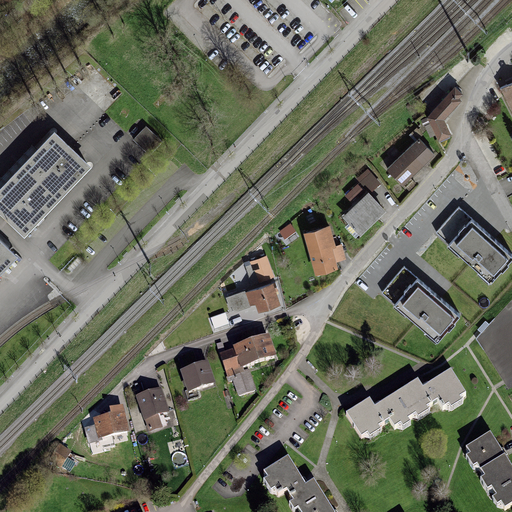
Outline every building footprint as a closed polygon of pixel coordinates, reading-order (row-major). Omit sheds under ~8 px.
[(511,82),(500,89),(511,112),(511,82)] [(456,83),(430,114),(440,141),(456,135),(448,117),(468,93),(456,83)] [(101,167),(64,131),(0,197),(0,207),(33,238),(101,167)] [(420,138),(387,172),(404,188),(437,155),(420,138)] [(511,251),(511,237),(481,209),(459,233),(497,268),(511,251)] [(326,228),(305,234),(315,272),(337,267),(326,228)] [(0,284),(26,257),(0,231),(0,284)] [(469,300),(431,265),(409,289),(448,324),(469,300)] [(272,280),(244,289),(253,315),(281,305),(272,280)] [(270,338),(219,356),(228,379),(278,361),(270,338)] [(208,365),(180,374),(187,396),(215,387),(208,365)] [(368,400),(343,416),(360,443),(367,439),(372,446),(384,438),(380,432),(389,427),(393,434),(400,430),(403,435),(410,430),(407,425),(414,420),(418,427),(433,417),(430,413),(438,408),(442,414),(448,410),(452,417),(464,409),(460,403),(467,399),(452,374),(424,392),(419,383),(375,411),(368,400)] [(160,389),(136,397),(149,436),(173,428),(160,389)] [(94,430),(85,433),(89,447),(129,435),(121,407),(105,412),(108,420),(92,425),(94,430)] [(511,511),(511,474),(488,437),(463,453),(468,461),(464,464),(474,479),(479,476),(485,486),(480,488),(487,499),(492,496),(496,502),(491,505),(495,511),(511,511)] [(289,461),(263,477),(269,486),(264,489),(270,499),(274,497),(277,502),(287,496),(293,506),(288,509),(289,511),(331,511),(314,484),(306,489),(289,461)]
